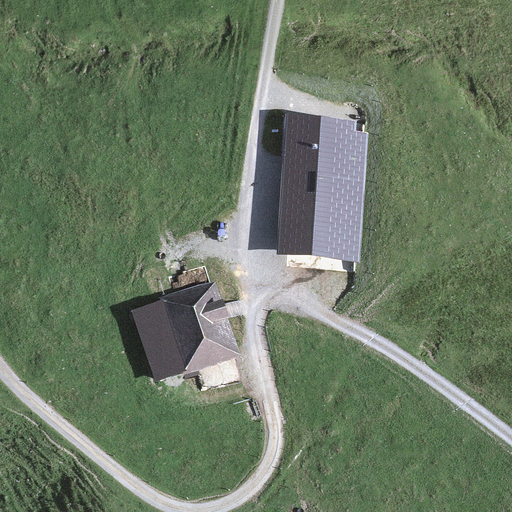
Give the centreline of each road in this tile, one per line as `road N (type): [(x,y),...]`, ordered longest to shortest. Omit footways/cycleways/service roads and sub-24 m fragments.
road 1 (track): [(511,447),(375,341),(250,291),(269,457),(248,490),(198,511)]
road 2 (track): [(250,291),(242,204),(274,0)]
road 3 (track): [(177,511),(40,407),(0,365)]
